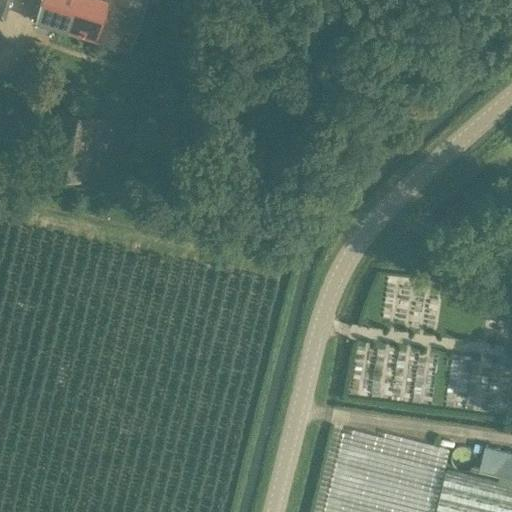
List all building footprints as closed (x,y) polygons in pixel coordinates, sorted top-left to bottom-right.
[(41,0),(35,21),(128,50),(143,0),(41,0)] [(80,178),(92,114),(58,106),(46,169),(80,178)] [(442,511),(465,420),(322,403),(294,511),(442,511)] [(480,469),(511,476),(511,450),(486,445),(480,469)] [(511,511),(511,484),(451,469),(440,511),(511,511)]
